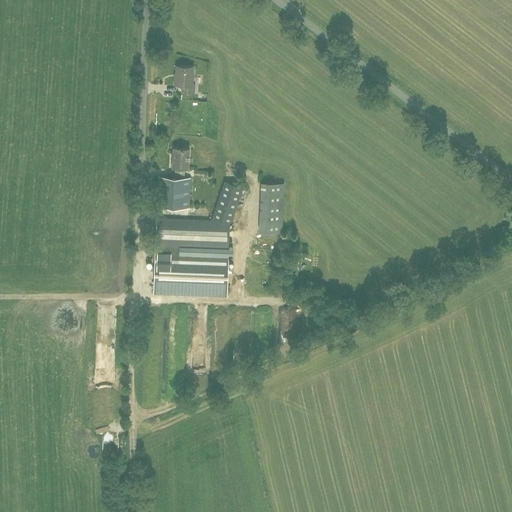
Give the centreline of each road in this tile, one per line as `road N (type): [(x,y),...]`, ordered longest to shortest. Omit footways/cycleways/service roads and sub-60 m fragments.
road 1 (track): [(511,248),(132,425)]
road 2 (unclassified): [(511,178),(276,0)]
road 3 (track): [(139,298),(132,309),(132,425)]
